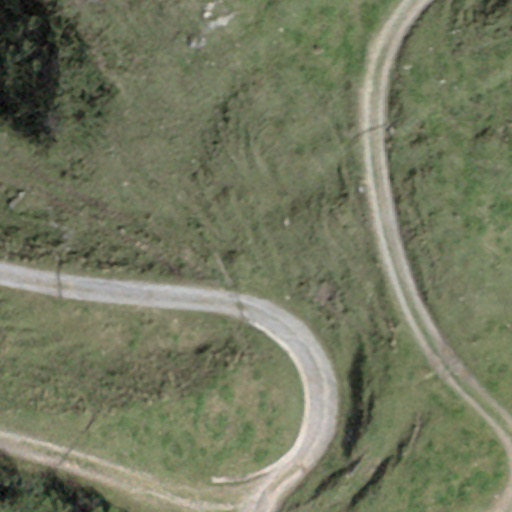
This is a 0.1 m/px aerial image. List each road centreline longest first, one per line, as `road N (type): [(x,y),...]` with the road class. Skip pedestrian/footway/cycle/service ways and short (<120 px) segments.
road 1 (track): [(0,274),(234,304),(280,319),(311,350),(321,449),(279,478),(260,511)]
road 2 (track): [(511,440),(504,418),(416,307),(373,155),(393,33),(423,0)]
road 3 (track): [(255,511),(84,453),(0,436)]
